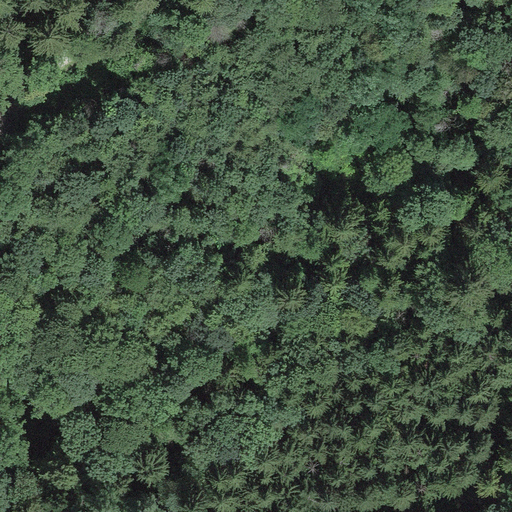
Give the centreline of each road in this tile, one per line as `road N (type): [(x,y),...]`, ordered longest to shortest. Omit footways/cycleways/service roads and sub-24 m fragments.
road 1 (track): [(148,0),(54,58),(0,74)]
road 2 (track): [(0,135),(12,113),(1,73),(40,0)]
